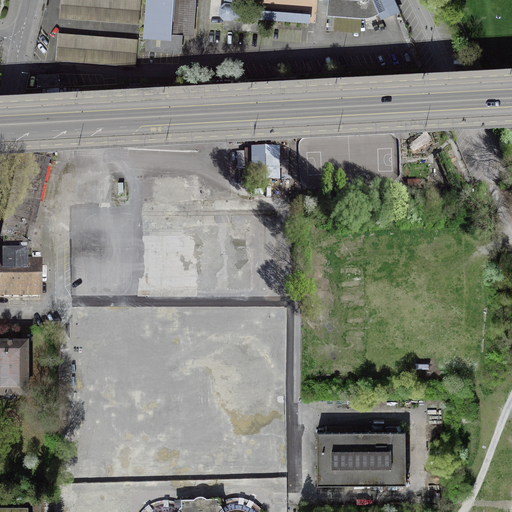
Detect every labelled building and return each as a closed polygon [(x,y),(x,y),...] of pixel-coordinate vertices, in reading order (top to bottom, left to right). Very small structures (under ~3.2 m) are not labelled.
[(141,0),(62,0),(62,5),(61,18),(139,25),(141,0)] [(152,0),(150,33),(149,49),(179,51),(180,35),(191,35),(193,0),(152,0)] [(224,0),(224,5),(221,8),(220,15),(224,19),(230,19),(234,16),(309,22),(309,15),(244,9),(244,0),(224,0)] [(329,0),(329,14),(367,17),(375,14),(378,20),(397,12),(391,0),(329,0)] [(138,41),(58,35),(57,48),(56,61),(136,67),(138,41)] [(59,77),(37,78),(38,88),(59,87),(59,84),(59,77)] [(255,152),(245,152),(247,166),(248,181),(276,181),(275,151),(255,151),(255,152)] [(437,156),(449,185),(458,182),(445,153),(437,156)] [(39,266),(27,266),(27,260),(27,242),(46,159),(20,154),(1,239),(3,239),(4,266),(0,266),(0,296),(16,296),(39,296),(39,266)] [(225,334),(92,337),(93,384),(226,382),(225,334)] [(0,391),(27,392),(27,339),(0,338),(0,391)] [(226,406),(93,409),(94,456),(227,453),(226,406)] [(405,432),(317,432),(317,459),(317,485),(406,485),(405,432)] [(91,483),(80,497),(84,501),(96,487),(91,483)] [(54,511),(54,496),(35,496),(35,487),(11,488),(11,497),(0,496),(0,506),(12,507),(28,507),(28,511),(54,511)] [(261,511),(257,508),(253,504),(249,502),(244,500),(239,500),(234,500),(229,501),(224,502),(219,505),(219,498),(207,498),(205,497),(204,496),(203,496),(201,496),(200,496),(198,496),(197,496),(196,497),(195,498),(193,499),(181,499),(181,506),(179,505),(176,504),(171,502),(166,502),(161,502),(155,504),(151,506),(146,509),(143,511),(261,511)]
